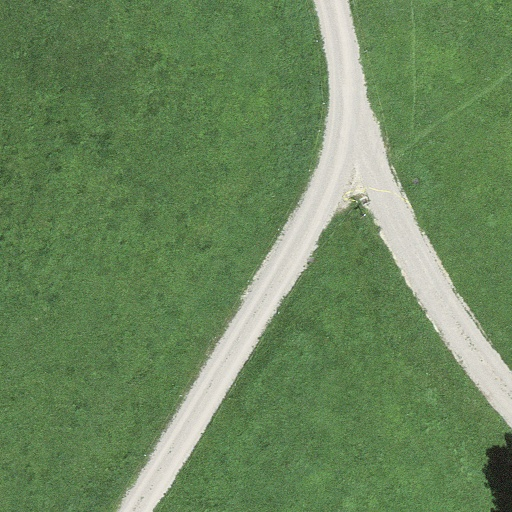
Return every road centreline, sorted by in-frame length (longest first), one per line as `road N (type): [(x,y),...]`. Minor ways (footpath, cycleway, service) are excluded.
road 1 (track): [(130,511),(298,220),(360,165)]
road 2 (track): [(360,165),(511,404)]
road 3 (track): [(437,0),(360,165)]
road 4 (track): [(329,0),(360,165)]
